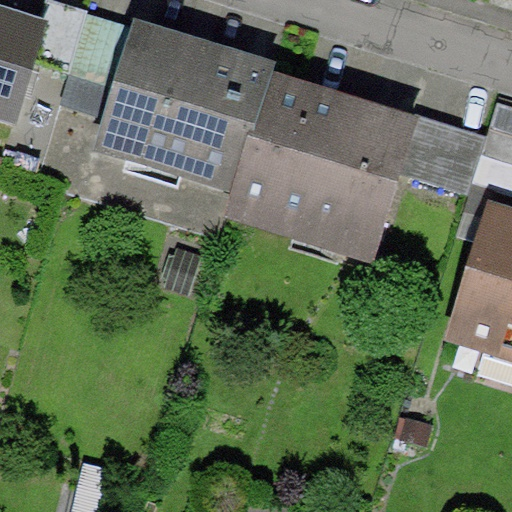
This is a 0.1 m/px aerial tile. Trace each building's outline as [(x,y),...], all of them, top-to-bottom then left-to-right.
[(86,19),(47,5),(27,64),(66,77),(86,19)] [(86,19),(66,77),(107,91),(127,32),(86,19)] [(35,33),(0,21),(0,112),(8,115),(35,33)] [(274,75),(143,33),(105,151),(237,193),(274,75)] [(369,257),(410,130),(273,87),(232,213),(369,257)] [(511,95),(506,94),(476,184),(511,195),(511,95)] [(483,140),(428,122),(409,180),(464,197),(483,140)] [(511,224),(490,217),(453,333),(511,351),(511,224)]
